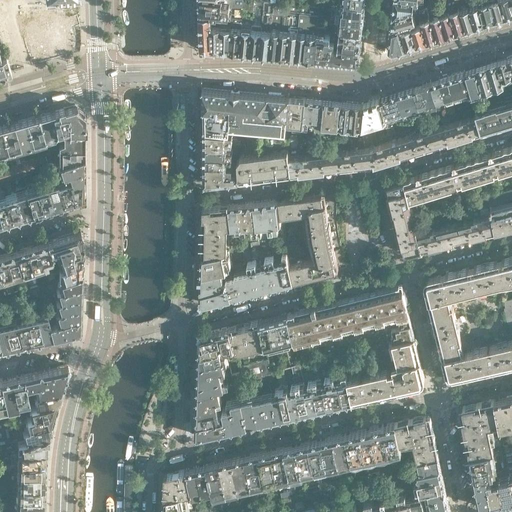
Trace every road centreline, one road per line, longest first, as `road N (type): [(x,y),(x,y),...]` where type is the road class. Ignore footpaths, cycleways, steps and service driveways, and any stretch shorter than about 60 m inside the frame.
road 1 (residential): [(180,322),(407,272),(511,239)]
road 2 (residential): [(511,133),(374,173),(184,196)]
road 3 (residential): [(437,395),(176,452)]
road 4 (residential): [(186,69),(372,74)]
road 5 (secondary): [(65,511),(78,396),(100,339)]
road 6 (secondary): [(103,212),(98,73)]
road 7 (residential): [(180,322),(176,452)]
road 8 (residential): [(511,33),(387,70)]
road 9 (secondary): [(100,339),(103,212)]
road 10 (residential): [(186,69),(184,196)]
road 11 (residential): [(184,196),(180,322)]
road 12 (residential): [(465,511),(437,395)]
